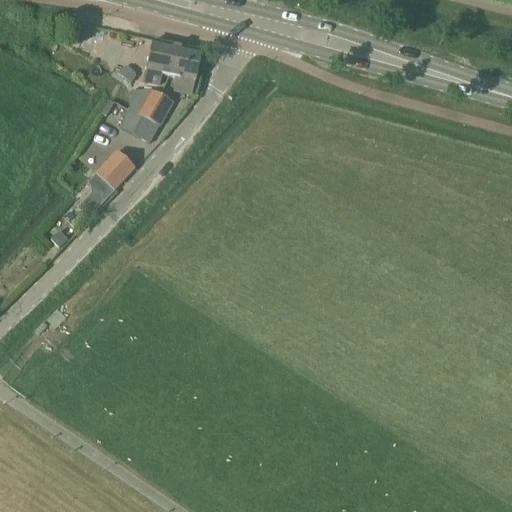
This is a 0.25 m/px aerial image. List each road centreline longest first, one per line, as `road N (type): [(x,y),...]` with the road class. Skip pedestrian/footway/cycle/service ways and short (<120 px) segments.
road 1 (unclassified): [(0,323),(111,215),(211,98),(247,20)]
road 2 (tertiary): [(247,20),(511,96)]
